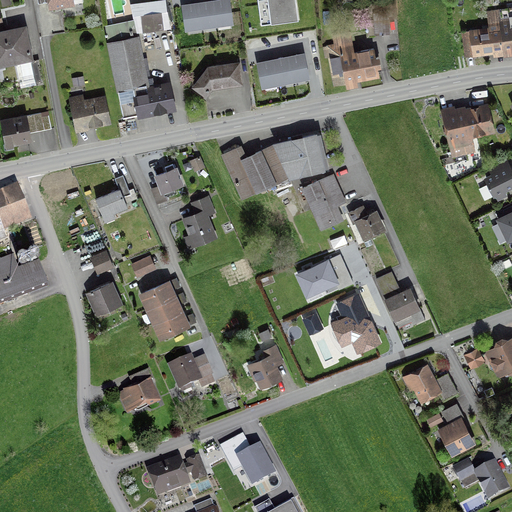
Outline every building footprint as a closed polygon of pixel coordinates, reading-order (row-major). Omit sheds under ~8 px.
[(48,0),(49,8),(82,3),(81,0),(48,0)] [(185,4),(181,4),(185,28),(230,21),(227,0),(213,0),(201,2),(185,4)] [(292,0),(258,0),(261,20),(295,16),(292,0)] [(511,8),(486,13),(489,32),(470,35),(469,31),(461,32),(465,57),(473,56),(472,53),(496,49),(502,49),(511,47),(511,8)] [(149,30),(164,29),(162,13),(147,15),(149,30)] [(374,36),(389,34),(387,14),(372,15),(374,36)] [(146,85),(137,37),(131,38),(131,35),(132,35),(131,31),(130,31),(129,26),(114,29),(113,25),(104,27),(105,35),(104,35),(104,37),(106,37),(123,118),(173,108),(168,85),(160,87),(160,86),(158,86),(159,87),(146,90),(146,86),(146,85)] [(0,65),(31,59),(24,27),(0,32),(0,65)] [(329,57),(334,81),(377,73),(372,49),(350,53),(347,34),(332,37),(334,46),(323,48),(325,58),(329,57)] [(306,76),(302,53),(291,55),(276,58),(261,61),(257,62),(262,85),(306,76)] [(34,83),(42,81),(38,61),(30,63),(34,83)] [(240,83),(237,64),(207,68),(193,87),(205,96),(211,88),(240,83)] [(69,103),(74,128),(108,121),(103,99),(82,103),(81,100),(69,103)] [(491,129),(486,107),(442,118),(449,147),(472,142),(470,135),(491,129)] [(11,142),(11,145),(27,141),(26,135),(29,134),(29,133),(50,129),(48,115),(41,117),(40,113),(1,121),(6,143),(11,142)] [(239,147),(222,155),(242,199),(288,178),(323,170),(314,135),(274,144),(244,158),(239,147)] [(193,169),(202,166),(198,157),(190,161),(193,169)] [(172,165),(164,167),(166,172),(156,176),(159,185),(151,189),(157,203),(166,200),(163,191),(181,185),(174,168),(173,169),(172,165)] [(511,169),(510,166),(490,178),(501,197),(511,190),(511,169)] [(128,190),(122,175),(114,179),(118,190),(95,199),(102,217),(126,207),(120,193),(128,190)] [(334,207),(343,203),(331,175),(303,188),(321,229),(340,220),(334,207)] [(0,224),(28,213),(16,185),(7,189),(10,197),(0,201),(0,239),(6,237),(0,224)] [(207,197),(193,203),(197,215),(184,220),(193,243),(213,235),(205,215),(213,212),(207,197)] [(364,237),(382,229),(374,213),(361,219),(356,209),(349,212),(354,223),(357,221),(364,237)] [(511,213),(498,219),(507,239),(511,237),(511,213)] [(98,272),(112,266),(106,252),(92,258),(98,272)] [(42,272),(21,280),(12,255),(0,259),(0,304),(47,286),(42,272)] [(341,256),(299,274),(311,301),(352,283),(346,268),(341,256)] [(154,268),(149,257),(131,265),(136,276),(154,268)] [(423,320),(409,289),(402,292),(398,294),(393,283),(395,282),(393,277),(391,272),(375,279),(380,289),(397,326),(412,319),(414,323),(422,319),(423,320)] [(174,288),(179,286),(175,278),(170,280),(174,288)] [(183,316),(180,311),(177,304),(174,296),(170,289),(167,282),(144,292),(150,307),(157,321),(164,336),(187,325),(183,316)] [(117,301),(109,283),(90,291),(93,299),(91,300),(95,311),(117,301)] [(181,303),(185,301),(182,293),(177,295),(181,303)] [(359,294),(337,304),(344,319),(332,324),(342,345),(354,340),(359,352),(380,342),(359,294)] [(190,324),(195,322),(191,314),(187,316),(190,324)] [(261,341),(270,337),(267,330),(258,334),(261,341)] [(511,337),(505,341),(502,340),(497,343),(496,346),(498,351),(491,354),(490,358),(497,371),(501,372),(507,369),(508,371),(511,372),(511,371),(511,337)] [(273,363),(280,360),(274,346),(264,351),(267,358),(251,365),(254,372),(252,374),(254,379),(257,379),(260,386),(279,377),(273,363)] [(464,356),(467,362),(480,356),(477,349),(464,356)] [(188,383),(210,373),(204,358),(191,364),(188,358),(170,366),(181,391),(190,388),(188,383)] [(451,389),(441,395),(426,366),(410,375),(415,384),(414,387),(421,400),(438,391),(443,400),(456,393),(455,390),(451,389)] [(147,370),(131,377),(135,386),(125,390),(126,392),(119,395),(126,412),(134,409),(133,408),(143,403),(147,405),(156,401),(148,381),(152,379),(147,370)] [(442,412),(449,425),(442,429),(447,438),(446,441),(452,454),(472,443),(460,420),(463,418),(455,405),(442,412)] [(435,424),(441,421),(438,414),(432,417),(435,424)] [(273,472),(258,445),(236,456),(250,484),(273,472)] [(204,475),(197,458),(187,462),(193,479),(204,475)] [(157,493),(187,482),(178,460),(149,471),(157,493)] [(473,474),(467,462),(453,469),(460,481),(473,474)] [(506,488),(493,463),(475,473),(488,497),(506,488)] [(195,511),(200,511),(213,507),(210,499),(193,506),(195,511)] [(301,511),(295,500),(274,511),(301,511)]
